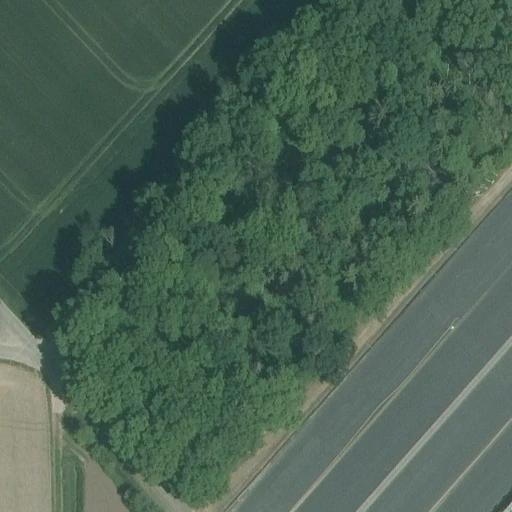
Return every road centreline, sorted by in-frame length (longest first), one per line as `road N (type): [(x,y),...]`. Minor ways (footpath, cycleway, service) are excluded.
road 1 (residential): [(376,0),(48,359)]
road 2 (unclassified): [(48,359),(183,511)]
road 3 (track): [(58,511),(58,387),(65,378)]
